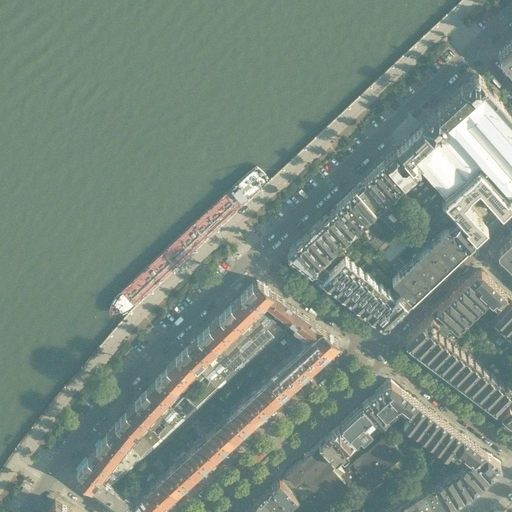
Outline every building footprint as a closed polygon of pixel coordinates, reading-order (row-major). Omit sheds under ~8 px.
[(511,38),(499,51),(499,55),(511,70),(511,68),(511,38)] [(474,74),(396,148),(413,167),(417,163),(445,195),(480,164),(483,161),(492,171),(511,193),(511,112),(479,75),(474,74)] [(432,188),(416,170),(413,167),(396,148),(383,160),(403,183),(419,200),(426,193),(432,188)] [(383,160),(377,166),(397,188),(403,183),(383,160)] [(483,161),(480,164),(445,195),(441,199),(475,237),(487,227),(464,200),(468,197),(465,192),(467,190),(472,193),(479,187),(502,213),(511,203),(511,200),(504,192),(502,194),(487,176),(492,171),(483,161)] [(377,166),(370,172),(391,194),(397,188),(377,166)] [(364,178),(385,200),(388,203),(390,200),(388,197),(391,194),(370,172),(364,178)] [(355,186),(376,208),(396,230),(405,222),(388,203),(385,200),(364,178),(355,186)] [(355,186),(349,192),(369,214),(376,208),(355,186)] [(349,192),(343,198),(363,220),(369,214),(349,192)] [(466,247),(475,237),(441,199),(436,193),(430,198),(423,205),(418,210),(412,216),(423,228),(434,219),(437,215),(439,217),(447,225),(466,247)] [(430,198),(426,193),(419,200),(421,202),(423,205),(430,198)] [(343,198),(336,204),(357,226),(363,220),(343,198)] [(395,198),(388,203),(405,222),(412,216),(409,213),(395,198)] [(418,210),(423,205),(421,202),(415,207),(418,210)] [(336,204),(323,217),(343,239),(357,226),(336,204)] [(415,207),(409,213),(412,216),(418,210),(415,207)] [(323,217),(310,229),(330,251),(343,239),(323,217)] [(377,249),(390,262),(397,256),(417,236),(405,223),(377,249)] [(445,266),(466,247),(447,225),(426,245),(445,266)] [(310,229),(303,236),(323,258),(330,251),(310,229)] [(383,229),(376,235),(377,236),(371,241),(377,248),(390,236),(383,229)] [(303,236),(296,242),(317,264),(319,262),(323,258),(303,236)] [(511,243),(508,240),(498,250),(498,253),(511,266),(511,243)] [(289,253),(310,269),(317,264),(296,242),(288,249),(289,253)] [(445,266),(426,245),(419,251),(438,273),(445,266)] [(438,273),(419,251),(405,264),(424,286),(438,273)] [(324,274),(321,277),(328,283),(350,262),(344,255),(329,270),(324,274)] [(424,286),(405,264),(397,256),(390,262),(398,270),(391,277),(400,286),(411,298),(424,286)] [(350,262),(328,283),(336,288),(358,268),(351,261),(350,262)] [(319,262),(317,264),(310,269),(321,277),(324,274),(329,270),(319,262)] [(358,268),(336,288),(343,294),(365,273),(359,267),(358,268)] [(511,298),(497,285),(481,269),(477,269),(468,277),(489,297),(501,309),(511,298)] [(365,273),(343,294),(351,299),(373,279),(366,272),(365,273)] [(489,297),(468,277),(462,283),(483,303),(489,297)] [(274,291),(257,279),(246,288),(261,304),(265,301),(274,291)] [(373,279),(351,299),(358,305),(379,285),(373,279)] [(379,285),(358,305),(365,310),(387,290),(386,290),(380,283),(379,285)] [(483,303),(462,283),(456,289),(477,309),(483,303)] [(411,298),(400,286),(395,290),(397,293),(407,303),(411,298)] [(252,313),(261,305),(261,304),(246,288),(224,310),(261,348),(274,336),(252,313)] [(387,290),(365,310),(373,316),(394,296),(388,289),(386,290),(387,290)] [(477,309),(456,289),(449,295),(470,315),(477,309)] [(274,292),(274,291),(265,301),(290,320),(292,322),(296,324),(303,314),(300,312),(274,292)] [(397,293),(394,296),(373,316),(381,323),(386,322),(387,321),(407,303),(397,293)] [(470,315),(449,295),(443,301),(464,321),(470,315)] [(500,324),(511,310),(511,298),(501,309),(492,317),(500,324)] [(464,321),(443,301),(437,307),(443,313),(458,327),(464,321)] [(283,329),(261,305),(252,313),(274,336),(283,329)] [(437,307),(422,321),(429,328),(432,324),(443,313),(437,307)] [(224,310),(202,330),(239,368),(261,348),(224,310)] [(506,330),(511,324),(511,310),(500,324),(506,330)] [(443,313),(432,324),(438,331),(443,336),(454,325),(457,328),(458,327),(443,313)] [(322,328),(303,314),(296,324),(312,337),(322,328)] [(406,341),(419,351),(438,331),(432,324),(429,328),(422,321),(405,337),(406,341)] [(339,341),(332,336),(322,328),(312,337),(301,347),(316,363),(339,341)] [(202,330),(189,343),(205,358),(226,381),(239,368),(202,330)] [(426,356),(445,337),(443,336),(438,331),(419,351),(426,356)] [(433,362),(452,343),(445,337),(426,356),(433,362)] [(441,367),(460,348),(459,348),(453,342),(452,343),(433,362),(441,367)] [(187,345),(181,351),(217,388),(226,381),(205,358),(189,343),(187,345)] [(316,363),(301,347),(291,356),(305,372),(316,363)] [(448,372),(467,354),(460,348),(441,367),(448,372)] [(176,356),(160,373),(195,408),(217,388),(181,351),(176,356)] [(456,379),(476,359),(475,359),(474,359),(467,353),(467,354),(448,372),(456,379)] [(305,372),(291,356),(281,366),(295,382),(305,372)] [(464,385),(484,366),(482,364),(482,365),(476,359),(456,379),(464,385)] [(295,382),(281,366),(270,375),(285,391),(295,382)] [(472,391),(491,371),(490,370),(489,371),(484,366),(464,385),(472,391)] [(480,396),(499,377),(498,376),(497,377),(491,371),(472,391),(480,396)] [(160,373),(148,386),(184,419),(195,408),(160,373)] [(285,391),(270,375),(260,384),(275,400),(285,391)] [(487,402),(506,382),(505,383),(499,377),(480,396),(487,402)] [(386,379),(381,384),(396,401),(407,392),(390,379),(386,379)] [(507,396),(511,391),(511,387),(506,382),(487,402),(495,408),(507,396)] [(260,384),(251,392),(250,393),(265,410),(275,400),(260,384)] [(396,401),(381,384),(375,390),(394,411),(400,405),(396,401)] [(139,396),(155,411),(173,428),(184,419),(148,386),(139,396)] [(375,390),(368,396),(387,417),(394,411),(375,390)] [(408,413),(418,400),(407,392),(396,401),(400,405),(408,413)] [(250,393),(249,394),(240,402),(255,419),(265,410),(250,393)] [(173,428),(155,411),(139,396),(127,409),(126,410),(119,418),(136,431),(154,446),(173,428)] [(379,422),(380,423),(387,417),(368,396),(361,403),(363,405),(363,404),(380,422),(379,422)] [(511,400),(507,396),(495,408),(505,415),(511,420),(511,400)] [(426,406),(418,400),(408,413),(408,414),(403,420),(410,426),(426,406)] [(255,419),(240,402),(230,412),(245,428),(255,419)] [(361,403),(339,423),(355,440),(357,439),(359,441),(362,438),(363,439),(364,437),(364,438),(370,432),(380,423),(379,422),(380,422),(363,404),(363,405),(361,403)] [(433,411),(426,406),(410,426),(411,427),(412,426),(418,431),(433,411)] [(440,416),(433,411),(418,431),(425,436),(440,416)] [(245,428),(230,412),(220,421),(235,437),(245,428)] [(447,422),(440,416),(425,436),(432,441),(447,422)] [(154,446),(136,431),(119,418),(116,422),(109,430),(143,456),(154,446)] [(235,437),(220,421),(210,430),(225,446),(235,437)] [(454,427),(447,422),(432,441),(439,446),(439,447),(454,427)] [(339,423),(329,432),(345,450),(355,440),(339,423)] [(447,453),(450,449),(462,433),(454,427),(439,447),(447,453)] [(109,430),(101,441),(132,466),(143,456),(109,430)] [(225,446),(210,430),(200,439),(215,455),(225,446)] [(348,453),(345,450),(329,432),(325,436),(321,437),(320,441),(319,441),(335,459),(341,454),(343,457),(348,453)] [(360,446),(362,448),(365,451),(356,459),(345,469),(360,486),(365,492),(383,479),(379,472),(402,451),(385,432),(377,440),(375,437),(378,434),(374,433),(360,446)] [(462,452),(471,439),(462,433),(450,449),(456,454),(462,452)] [(215,455),(200,439),(190,448),(205,464),(215,455)] [(486,451),(471,439),(462,452),(463,451),(469,455),(470,454),(475,460),(486,451)] [(101,441),(91,453),(120,477),(132,466),(101,441)] [(342,466),(335,459),(319,441),(309,450),(308,449),(307,449),(306,450),(305,450),(304,451),(304,452),(303,452),(303,453),(303,454),(303,455),(304,455),(285,472),(296,483),(304,476),(314,487),(322,480),(332,491),(344,480),(353,491),(355,490),(360,486),(345,469),(344,469),(342,466)] [(205,464),(190,448),(180,458),(195,474),(196,472),(205,464)] [(362,448),(353,456),(356,459),(365,451),(362,448)] [(486,451),(475,460),(489,476),(500,466),(500,461),(486,451)] [(91,453),(82,463),(110,483),(120,477),(91,453)] [(489,476),(475,460),(470,454),(469,455),(469,456),(463,461),(482,482),(489,476)] [(352,457),(342,466),(344,469),(345,469),(356,459),(353,456),(352,457)] [(195,474),(180,458),(170,467),(185,483),(195,474)] [(482,482),(463,461),(457,466),(457,467),(471,491),(472,491),(482,482)] [(110,483),(82,463),(74,474),(92,487),(104,496),(107,498),(115,487),(112,485),(110,483)] [(424,467),(425,466),(425,465),(423,463),(422,463),(413,471),(416,474),(424,467)] [(185,483),(170,467),(160,476),(175,492),(185,483)] [(471,491),(457,467),(448,472),(463,496),(471,491)] [(463,496),(448,472),(441,476),(455,500),(463,496)] [(175,492),(160,476),(150,485),(165,501),(175,492)] [(455,500),(441,476),(433,481),(433,482),(447,505),(455,500)] [(279,478),(270,486),(288,506),(297,498),(279,478)] [(447,505),(433,482),(422,488),(436,511),(447,505)] [(165,501),(150,485),(139,495),(154,511),(165,501)] [(270,486),(261,494),(277,511),(281,511),(288,506),(270,486)] [(152,511),(154,511),(139,495),(133,501),(115,487),(107,498),(123,510),(125,511),(152,511)] [(435,511),(436,511),(422,488),(412,494),(422,511),(435,511)] [(277,511),(261,494),(252,502),(260,511),(277,511)] [(422,511),(412,494),(402,500),(408,511),(422,511)] [(408,511),(402,500),(401,498),(391,504),(395,511),(408,511)] [(71,511),(72,510),(55,500),(47,511),(71,511)] [(260,511),(252,502),(243,510),(244,511),(260,511)]
